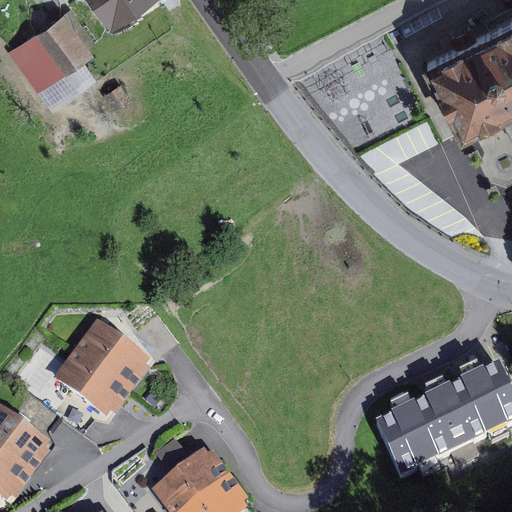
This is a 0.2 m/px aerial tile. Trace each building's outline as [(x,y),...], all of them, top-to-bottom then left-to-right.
[(78,0),(79,1),(81,0),(113,0),(121,11),(137,0),(78,0)] [(69,12),(21,48),(53,90),(101,53),(69,12)] [(511,22),(431,63),(466,134),(511,111),(511,22)] [(100,322),(55,380),(111,422),(155,364),(100,322)] [(511,419),(511,392),(498,362),(379,418),(403,470),(511,419)] [(0,409),(0,494),(14,504),(55,448),(0,409)] [(249,511),(253,509),(211,452),(162,488),(179,511),(249,511)]
